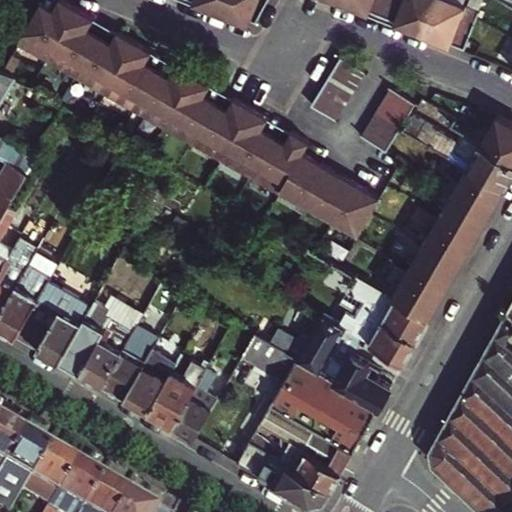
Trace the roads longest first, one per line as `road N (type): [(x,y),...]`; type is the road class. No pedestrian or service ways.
road 1 (residential): [(118,0),(276,64),(301,14),(511,95)]
road 2 (residential): [(266,511),(0,357)]
road 3 (tertiary): [(385,464),(511,243)]
